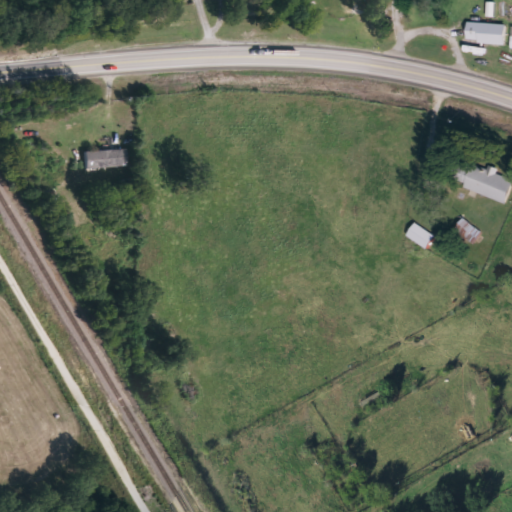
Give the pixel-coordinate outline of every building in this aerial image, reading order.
[(471,42),(510,44),(511,24),(472,22),(471,42)] [(127,168),(126,150),(86,151),(87,169),(127,168)] [(469,189),(511,204),(511,203),(511,178),(501,174),(503,169),(494,165),(493,169),(479,164),(478,168),(464,162),(458,179),(471,184),(469,189)] [(458,231),(478,245),(486,232),(467,219),(458,231)] [(431,250),(440,236),(420,223),(412,236),(431,250)]
